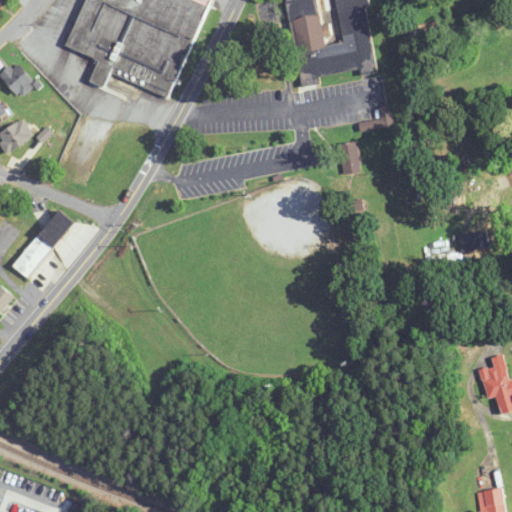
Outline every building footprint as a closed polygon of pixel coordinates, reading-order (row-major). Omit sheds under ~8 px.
[(87,0),(70,48),(100,59),(91,81),(106,87),(111,74),(174,97),(209,0),(87,0)] [(288,0),(289,2),(302,0),(337,0),(343,43),(326,45),(322,16),(293,19),(301,85),(305,86),(319,84),(321,75),(362,70),(362,75),(376,73),(368,7),(369,3),(368,0),(288,0)] [(18,97),(36,86),(22,62),(4,72),(18,97)] [(0,116),(8,111),(0,100),(0,116)] [(380,108),(382,119),(360,123),(362,131),(395,125),(392,106),(380,108)] [(35,136),(23,118),(0,133),(0,139),(9,153),(35,136)] [(75,222),(59,210),(15,267),(31,279),(75,222)] [(0,314),(15,298),(1,285),(0,285),(0,314)] [(489,398),(498,396),(503,414),(511,411),(511,378),(511,379),(505,355),(492,358),(494,366),(481,369),(489,398)] [(506,511),(504,489),(478,492),(479,511),(506,511)]
